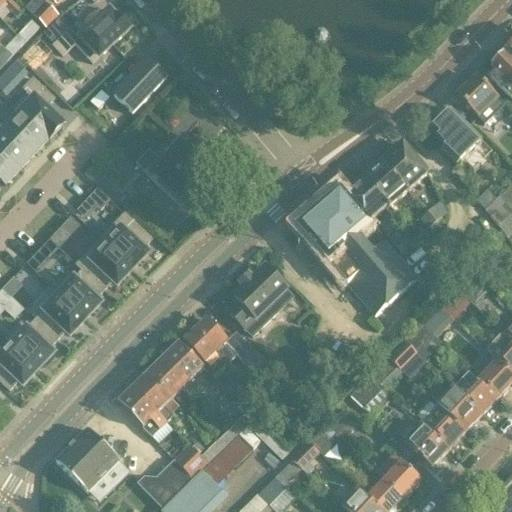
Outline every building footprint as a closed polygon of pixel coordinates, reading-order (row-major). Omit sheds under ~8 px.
[(0,0),(0,12),(4,7),(17,20),(23,14),(7,0),(0,0)] [(36,0),(26,11),(46,31),(58,18),(51,10),(57,6),(64,0),(36,0)] [(77,26),(53,49),(62,59),(75,48),(92,66),(130,31),(118,19),(117,21),(110,13),(86,35),(77,26)] [(29,21),(15,36),(25,46),(39,32),(29,21)] [(316,31),(314,34),(314,37),(314,39),(317,42),(320,43),(322,43),(325,42),(327,40),(328,37),(328,34),(327,32),(325,30),(322,29),(319,29),(316,31)] [(12,59),(25,46),(15,36),(2,49),(6,53),(12,59)] [(0,59),(6,65),(12,59),(6,53),(2,49),(0,46),(0,59)] [(497,74),(490,81),(511,101),(511,65),(503,57),(501,59),(499,57),(491,65),(493,67),(491,69),(497,74)] [(0,78),(0,93),(6,99),(31,75),(18,62),(0,78)] [(148,64),(114,100),(132,117),(166,81),(148,64)] [(477,80),(457,99),(478,121),(498,102),(477,80)] [(28,96),(13,111),(19,116),(48,142),(63,127),(45,110),(54,101),(33,81),(23,92),(28,96)] [(109,101),(102,93),(90,105),(98,112),(109,101)] [(438,127),(431,134),(446,148),(442,153),(458,169),(481,145),(448,112),(442,112),(435,119),(435,125),(438,127)] [(19,116),(6,130),(34,157),(48,142),(19,116)] [(0,136),(0,152),(20,171),(34,157),(6,130),(0,136)] [(150,153),(137,167),(146,176),(145,176),(180,210),(197,192),(206,201),(223,183),(180,141),(160,162),(150,153)] [(382,166),(408,194),(426,178),(402,149),(382,166)] [(0,182),(5,187),(20,171),(0,152),(0,182)] [(88,162),(79,171),(117,208),(126,198),(88,162)] [(408,194),(382,166),(364,182),(388,211),(408,194)] [(364,182),(346,198),(369,226),(375,233),(394,217),(388,211),(364,182)] [(511,187),(501,197),(502,198),(499,201),(511,213),(511,187)] [(97,190),(87,201),(97,211),(100,214),(110,203),(97,190)] [(369,226),(346,198),(341,192),(298,229),(374,319),(417,283),(385,245),(372,256),(356,237),(369,226)] [(486,211),(497,200),(488,192),(477,202),(486,211)] [(486,214),(485,213),(484,214),(499,229),(511,216),(511,213),(499,201),(486,214)] [(434,209),(427,215),(436,225),(443,219),(434,209)] [(436,225),(427,215),(420,221),(429,231),(436,225)] [(143,252),(152,242),(125,216),(101,242),(106,247),(133,272),(134,271),(133,271),(147,256),(143,252)] [(59,232),(49,242),(59,251),(68,241),(59,232)] [(49,242),(40,252),(50,261),(59,251),(49,242)] [(132,273),(133,272),(106,247),(101,242),(77,267),(83,272),(104,293),(113,284),(117,288),(131,273),(132,273)] [(511,258),(501,248),(475,274),(487,285),(503,269),(507,273),(511,267),(511,258)] [(238,302),(228,312),(248,332),(248,331),(255,338),(277,315),(270,308),(289,291),(266,268),(235,299),(238,302)] [(96,302),(104,293),(83,272),(59,297),(85,322),(86,321),(100,306),(96,302)] [(487,285),(475,274),(458,292),(467,300),(483,284),(486,287),(487,285)] [(13,280),(2,292),(11,300),(22,288),(13,280)] [(23,289),(14,299),(27,310),(36,299),(23,289)] [(467,300),(458,292),(440,309),(454,323),(471,306),(466,301),(467,300)] [(84,324),(85,322),(59,297),(35,323),(57,343),(66,334),(70,338),(84,323),(84,324)] [(14,302),(4,312),(14,322),(23,312),(14,302)] [(440,309),(423,326),(437,339),(454,323),(440,309)] [(49,352),(57,343),(35,323),(30,317),(6,342),(12,348),(38,373),(39,371),(53,356),(49,352)] [(202,324),(185,340),(188,343),(185,345),(205,365),(217,354),(229,366),(236,358),(255,378),(267,366),(237,335),(226,344),(207,324),(204,327),(202,324)] [(437,339),(423,326),(406,344),(420,357),(437,339)] [(511,342),(504,335),(501,338),(499,337),(485,350),(486,351),(485,353),(496,363),(497,363),(511,377),(511,342)] [(406,344),(389,361),(403,374),(405,372),(401,368),(406,362),(411,366),(420,357),(406,344)] [(166,362),(198,394),(204,388),(196,379),(204,371),(181,347),(177,348),(172,353),(172,355),(166,362)] [(37,374),(38,373),(12,348),(0,360),(0,385),(9,394),(18,384),(23,388),(37,373),(37,374)] [(389,361),(371,379),(383,391),(384,391),(386,393),(403,376),(402,375),(403,374),(389,361)] [(198,394),(166,362),(159,368),(156,368),(152,373),(153,374),(149,378),(173,403),(183,392),(192,400),(198,394)] [(511,377),(497,363),(496,363),(480,380),(500,399),(511,385),(511,377)] [(142,385),(135,393),(167,425),(174,418),(172,417),(179,410),(172,403),(173,403),(149,378),(148,379),(145,380),(142,383),(142,385)] [(383,391),(371,379),(351,400),(361,410),(368,403),(370,405),(383,391)] [(500,399),(480,380),(463,398),(482,417),(500,399)] [(453,389),(437,407),(446,416),(466,434),(482,417),(463,398),(453,389)] [(167,425),(135,393),(128,399),(126,399),(122,402),(122,404),(119,407),(143,431),(152,440),(160,432),(167,425)] [(466,434),(446,416),(437,407),(419,426),(421,427),(448,453),(466,434)] [(343,411),(327,428),(336,437),(335,438),(343,444),(361,426),(343,411)] [(233,428),(240,436),(255,421),(247,414),(233,428)] [(256,420),(247,429),(282,463),(291,454),(256,420)] [(432,470),(448,453),(421,427),(404,445),(432,470)] [(233,428),(216,444),(224,451),(240,436),(233,428)] [(327,428),(310,445),(320,454),(335,438),(336,437),(327,428)] [(89,433),(57,466),(87,496),(119,463),(89,433)] [(237,440),(164,511),(216,511),(229,500),(218,489),(253,455),(237,440)] [(216,444),(201,459),(200,459),(208,467),(224,451),(216,444)] [(198,445),(192,450),(199,457),(205,451),(198,445)] [(320,454),(310,445),(287,467),(288,468),(276,480),(286,489),(320,454)] [(199,457),(192,450),(189,448),(174,461),(194,481),(208,467),(200,459),(201,459),(199,457)] [(385,482),(404,501),(421,482),(402,464),(400,466),(393,458),(377,475),(385,482)] [(162,511),(194,481),(174,461),(173,463),(174,464),(157,481),(144,480),(137,486),(159,509),(155,511),(162,511)] [(286,489),(276,480),(259,497),(269,507),(286,489)] [(511,511),(511,480),(481,511),(511,511)] [(393,511),(404,501),(385,482),(368,500),(380,511),(393,511)] [(380,511),(368,500),(367,501),(360,494),(343,511),(380,511)] [(257,497),(241,511),(272,511),(268,507),(269,507),(259,497),(258,498),(257,497)]
